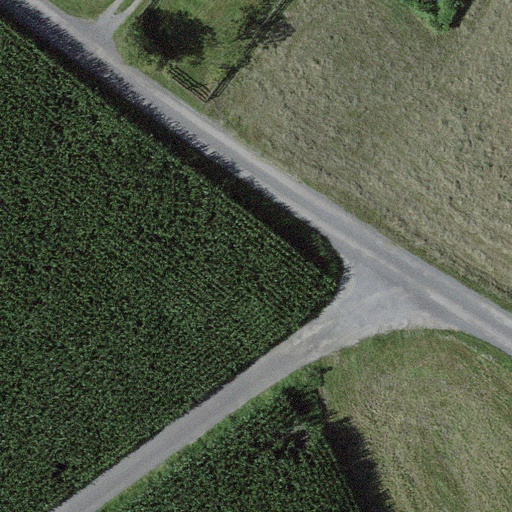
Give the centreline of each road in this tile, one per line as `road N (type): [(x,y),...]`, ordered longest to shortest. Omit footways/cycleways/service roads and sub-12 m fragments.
road 1 (track): [(28,0),(410,284),(511,342)]
road 2 (residential): [(85,511),(410,284)]
